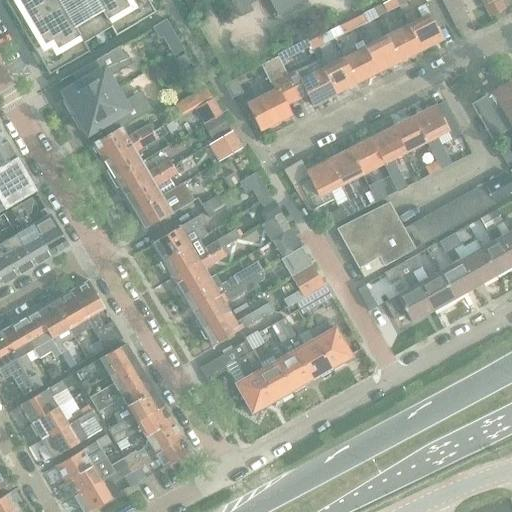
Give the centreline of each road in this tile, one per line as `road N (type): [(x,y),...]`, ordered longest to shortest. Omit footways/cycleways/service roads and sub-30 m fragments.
road 1 (residential): [(393,377),(266,161),(511,33)]
road 2 (primary): [(511,368),(253,511)]
road 3 (residential): [(233,471),(99,254)]
road 4 (primary): [(332,511),(511,421)]
road 5 (residential): [(99,254),(0,84)]
road 6 (residential): [(233,471),(393,377)]
road 7 (residential): [(393,377),(511,311)]
